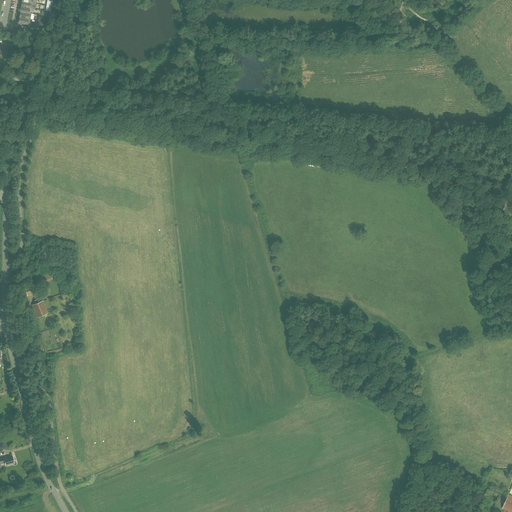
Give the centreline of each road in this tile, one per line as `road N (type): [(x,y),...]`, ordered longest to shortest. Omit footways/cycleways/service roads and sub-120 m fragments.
road 1 (track): [(511,217),(460,184),(406,166),(232,139)]
road 2 (tertiary): [(6,194),(15,126),(64,0)]
road 3 (tertiary): [(65,511),(34,447),(5,322)]
road 4 (track): [(37,113),(232,139)]
road 5 (tertiary): [(5,322),(6,194)]
